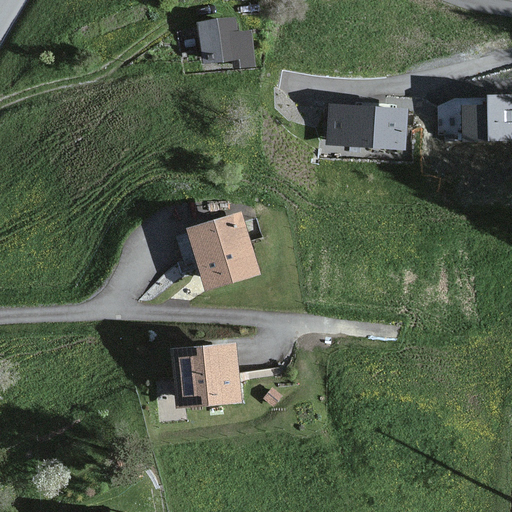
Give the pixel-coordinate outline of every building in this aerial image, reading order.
[(234,19),(196,22),(200,68),(252,64),(249,32),(235,33),(234,19)] [(511,139),(511,96),(489,96),(489,106),(464,106),(464,140),(511,139)] [(407,107),(332,102),(330,140),(405,144),(407,107)] [(240,212),(187,228),(205,288),(258,272),(240,212)] [(236,340),(169,347),(175,407),(242,400),(236,340)]
